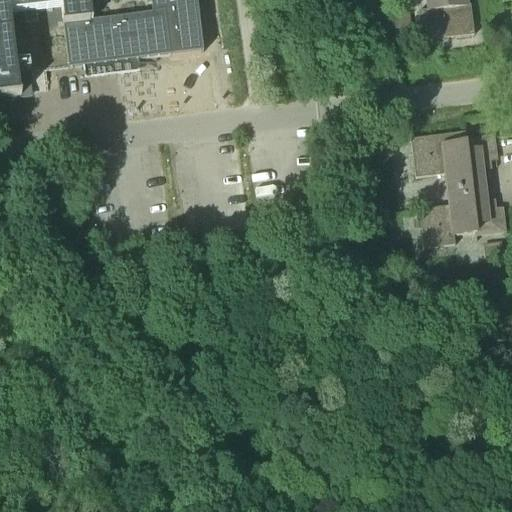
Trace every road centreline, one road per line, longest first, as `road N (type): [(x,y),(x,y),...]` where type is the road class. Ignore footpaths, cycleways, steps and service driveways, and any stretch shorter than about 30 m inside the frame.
road 1 (unclassified): [(0,197),(19,166),(44,148),(511,85)]
road 2 (unclassified): [(218,511),(183,445),(25,282),(0,211)]
